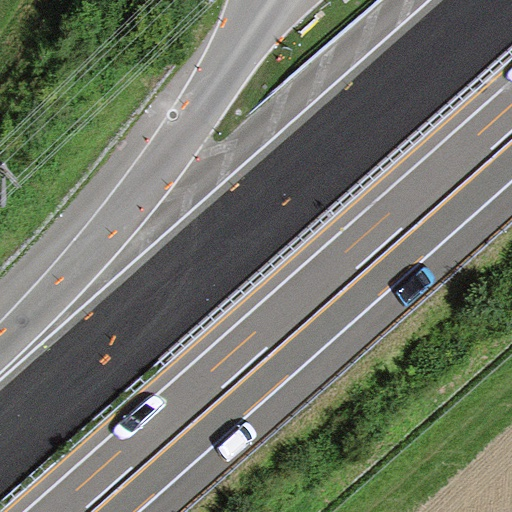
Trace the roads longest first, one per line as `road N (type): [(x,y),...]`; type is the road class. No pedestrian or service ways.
road 1 (motorway): [(502,0),(0,444)]
road 2 (motorway): [(81,511),(511,131)]
road 3 (motorway): [(261,20),(172,155),(0,368)]
